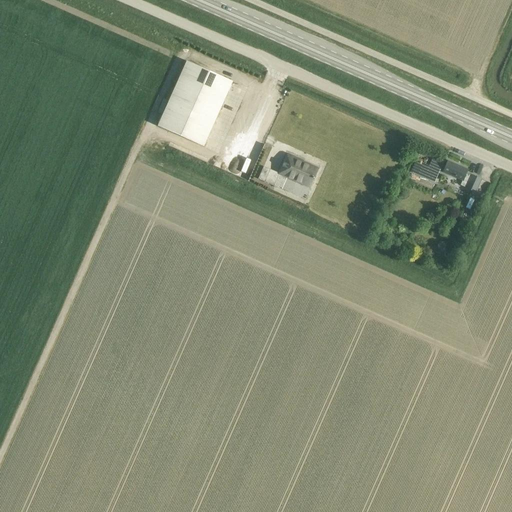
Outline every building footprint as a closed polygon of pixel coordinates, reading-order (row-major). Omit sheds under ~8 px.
[(233,82),(187,62),(158,127),(204,147),(233,82)] [(279,175),(274,186),(281,190),(286,178),(310,189),(319,169),(303,162),(304,161),(287,154),(278,175),(279,175)] [(417,163),(415,168),(420,170),(418,174),(434,181),(443,161),(433,157),(428,168),(417,163)] [(476,192),(478,188),(482,179),(467,173),(468,170),(448,161),(443,172),(469,183),(467,188),(473,190),(473,191),(474,192),(474,191),(476,192)] [(248,171),(256,174),(260,166),(252,162),(248,171)] [(265,182),(270,170),(264,167),(259,179),(265,182)] [(471,218),(464,214),(460,223),(468,226),(471,218)]
